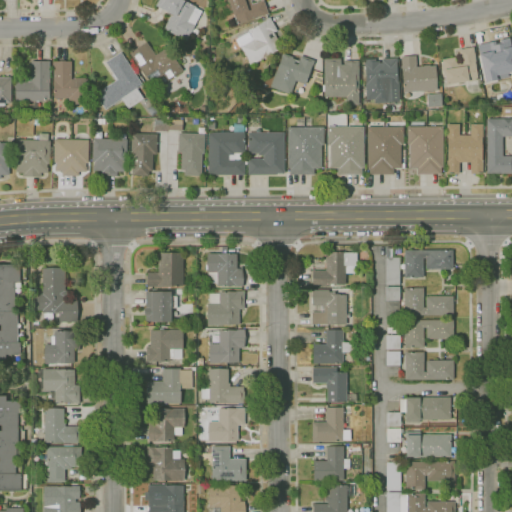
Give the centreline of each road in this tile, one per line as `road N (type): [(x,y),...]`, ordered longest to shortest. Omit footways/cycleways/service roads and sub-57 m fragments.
road 1 (tertiary): [(511,214),(0,221)]
road 2 (residential): [(488,214),(489,511)]
road 3 (residential): [(279,216),(279,511)]
road 4 (residential): [(111,217),(112,511)]
road 5 (residential): [(511,3),(399,24),(330,25),(306,10)]
